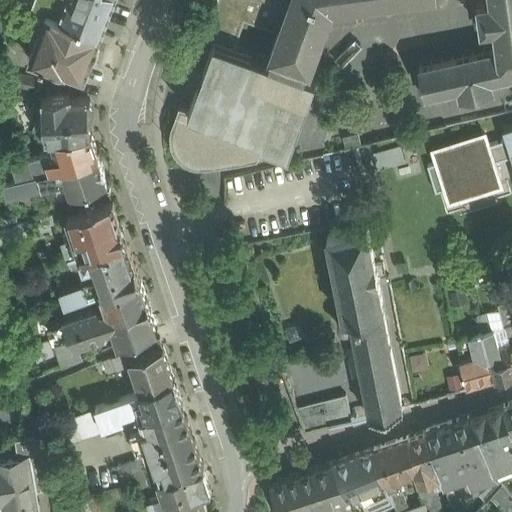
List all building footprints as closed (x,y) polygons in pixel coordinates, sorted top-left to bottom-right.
[(32,0),(32,1),(42,4),(42,5),(102,27),(102,26),(111,0),(32,0)] [(216,0),(204,34),(214,38),(215,36),(234,43),(244,15),(279,28),(288,0),(216,0)] [(288,0),(279,28),(275,40),(271,50),(272,50),(305,62),(310,64),(333,1),(341,0),(288,0)] [(511,0),(478,0),(482,26),(492,25),(495,44),(492,47),(483,49),(491,87),(494,86),(492,77),(511,72),(511,0)] [(102,27),(42,5),(35,24),(40,25),(29,55),(66,68),(66,66),(85,73),(91,57),(93,58),(95,57),(96,56),(99,47),(99,44),(96,43),(102,27)] [(234,43),(215,36),(214,38),(189,108),(262,135),(262,134),(263,134),(286,143),(299,109),(289,106),(305,62),(272,50),(270,57),(234,43)] [(19,70),(4,67),(1,79),(16,82),(19,70)] [(39,75),(19,70),(16,82),(37,87),(39,75)] [(70,92),(42,95),(46,138),(53,137),(53,136),(91,131),(90,113),(92,113),(95,104),(90,97),(88,97),(88,95),(71,97),(70,92)] [(262,135),(189,108),(188,108),(181,106),(175,123),(173,131),(173,139),(175,146),(179,152),(185,157),(191,161),(198,162),(207,161),(238,157),(256,154),(263,134),(262,134),(262,135)] [(507,137),(511,151),(511,122),(503,125),(507,136),(507,137)] [(91,131),(53,136),(53,137),(56,147),(49,149),(14,159),(18,173),(99,152),(91,131)] [(493,160),(511,154),(511,151),(507,137),(488,143),(488,142),(485,133),(434,148),(438,161),(428,164),(436,190),(446,187),(450,199),(501,183),(494,161),(493,161),(493,160)] [(375,161),(401,159),(400,144),(374,146),(375,161)] [(18,173),(6,176),(10,192),(55,179),(60,195),(72,191),(108,180),(99,152),(18,173)] [(114,197),(68,212),(75,234),(63,238),(69,256),(81,252),(127,237),(121,217),(120,218),(114,197)] [(30,217),(3,226),(7,240),(34,230),(30,217)] [(367,226),(327,234),(335,269),(328,271),(330,284),(338,283),(344,316),(384,308),(367,226)] [(127,237),(81,252),(84,262),(94,258),(101,279),(92,279),(92,278),(60,290),(65,303),(102,290),(141,277),(127,237)] [(84,262),(81,252),(69,256),(72,266),(84,262)] [(141,277),(102,290),(107,306),(103,307),(98,304),(64,316),(69,330),(149,302),(147,295),(146,295),(141,279),(141,277)] [(69,330),(59,333),(59,334),(62,343),(72,339),(73,344),(77,342),(107,332),(109,328),(109,327),(113,325),(119,341),(158,327),(157,325),(151,309),(152,309),(149,302),(69,330)] [(511,302),(499,307),(504,324),(504,325),(511,351),(511,302)] [(384,308),(344,316),(340,318),(340,326),(348,330),(354,327),(371,414),(403,405),(384,308)] [(64,316),(48,321),(53,336),(59,334),(59,333),(69,330),(64,316)] [(511,351),(504,325),(483,331),(495,378),(511,372),(511,351)] [(483,331),(483,330),(470,334),(475,354),(466,357),(464,350),(458,351),(466,387),(495,378),(483,331)] [(160,335),(129,348),(131,356),(164,345),(160,335)] [(73,344),(72,339),(62,343),(56,345),(63,365),(82,357),(77,342),(73,344)] [(131,356),(130,357),(132,362),(141,389),(174,378),(164,345),(131,356)] [(129,348),(103,359),(108,371),(132,362),(130,357),(131,356),(129,348)] [(141,389),(95,405),(100,419),(138,406),(138,404),(141,403),(140,399),(142,398),(147,414),(183,402),(174,378),(141,389)] [(346,393),(296,405),(305,430),(352,418),(346,393)] [(511,401),(502,405),(511,425),(511,401)] [(183,402),(147,414),(151,427),(144,430),(157,466),(164,464),(168,477),(204,465),(183,402)] [(13,404),(0,405),(0,429),(17,427),(13,404)] [(95,405),(76,411),(81,425),(100,419),(95,405)] [(511,425),(502,405),(469,416),(483,454),(491,468),(511,459),(511,425)] [(469,416),(426,430),(444,483),(478,472),(491,468),(483,454),(469,416)] [(426,430),(408,436),(418,466),(414,467),(414,468),(426,501),(429,511),(444,511),(435,486),(444,483),(426,430)] [(35,435),(16,439),(19,456),(29,455),(30,462),(43,459),(35,435)] [(408,436),(374,447),(374,448),(385,478),(389,489),(401,484),(397,474),(414,468),(414,467),(418,466),(408,436)] [(374,448),(334,461),(348,494),(385,478),(374,448)] [(19,456),(0,460),(0,503),(3,504),(4,511),(40,511),(41,511),(39,511),(30,462),(29,455),(19,456)] [(334,461),(271,481),(280,511),(297,511),(315,506),(348,495),(348,494),(334,461)] [(204,465),(168,477),(158,480),(162,493),(149,497),(154,511),(162,511),(163,511),(162,511),(208,511),(202,491),(211,488),(204,465)] [(491,468),(478,472),(487,487),(469,502),(478,511),(502,483),(491,468)] [(409,507),(401,484),(389,489),(393,497),(398,511),(400,511),(410,508),(409,507)] [(429,511),(426,501),(409,507),(410,508),(400,511),(429,511)]
